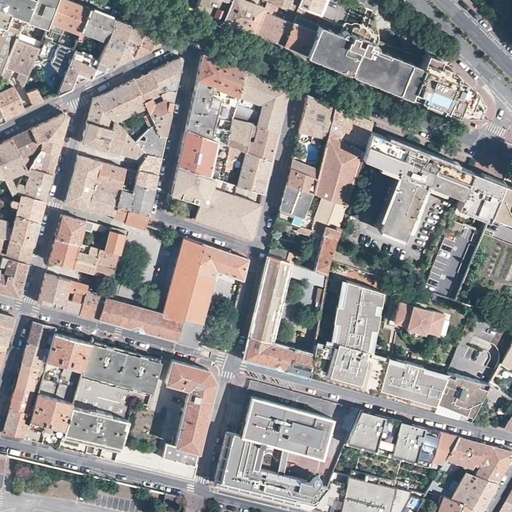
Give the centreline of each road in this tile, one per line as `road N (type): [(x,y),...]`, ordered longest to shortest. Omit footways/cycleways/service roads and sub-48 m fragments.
road 1 (residential): [(231,361),(511,437)]
road 2 (residential): [(200,31),(161,212),(258,248)]
road 3 (residential): [(85,90),(25,306)]
road 4 (residential): [(25,306),(231,361)]
road 5 (residential): [(198,489),(0,441)]
road 6 (residential): [(488,143),(303,72)]
road 7 (residential): [(258,248),(303,72)]
road 8 (secondary): [(411,0),(508,95)]
road 9 (residential): [(198,489),(231,361)]
road 10 (residential): [(85,90),(200,31)]
